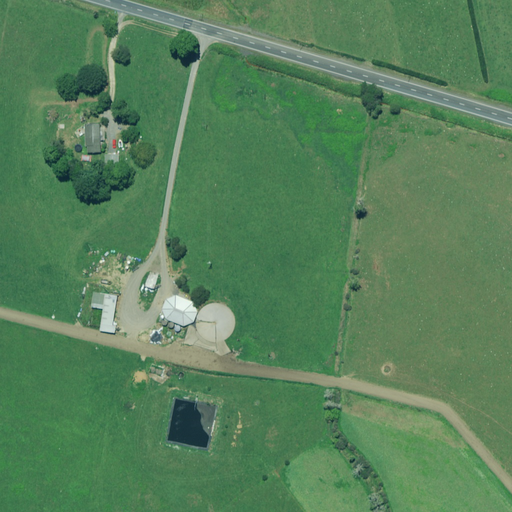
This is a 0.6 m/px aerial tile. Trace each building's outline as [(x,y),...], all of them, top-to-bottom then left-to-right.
[(101,125),(87,125),(87,147),(88,147),(89,153),(101,153),(101,125)] [(158,278),(149,275),(145,289),(154,291),(158,278)] [(119,294),(110,293),(110,295),(95,293),(93,308),(105,310),(102,331),(117,333),(118,325),(115,325),(119,294)] [(194,303),(178,296),(169,299),(164,310),(167,319),(184,327),(194,323),(198,313),(196,307),(194,303)] [(176,325),(171,321),(168,327),(173,331),(176,325)]
